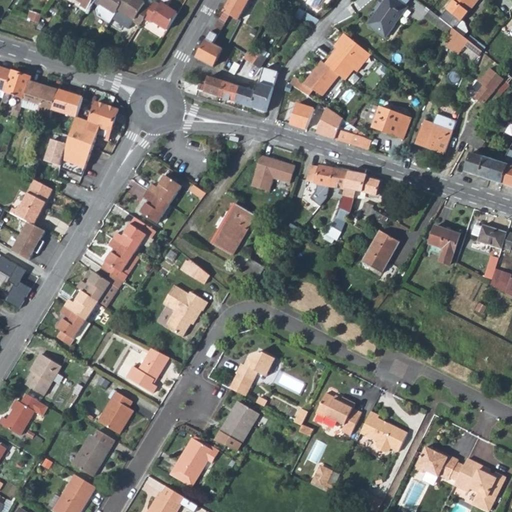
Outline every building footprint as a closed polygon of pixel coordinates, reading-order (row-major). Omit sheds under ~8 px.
[(81,6),(87,10),(92,2),(93,0),(76,0),(82,3),(81,6)] [(93,0),(92,2),(98,6),(96,10),(98,16),(109,23),(118,10),(124,0),(93,0)] [(124,0),(118,10),(134,20),(133,22),(139,26),(144,18),(150,9),(144,5),(145,4),(138,0),(124,0)] [(228,0),(221,12),(228,16),(236,20),(248,0),(228,0)] [(407,1),(405,0),(386,0),(368,26),(385,38),(407,8),(404,6),(407,1)] [(478,0),(451,0),(453,1),(447,9),(440,19),(453,29),(455,31),(463,22),(461,21),(462,21),(478,0)] [(150,9),(144,18),(150,23),(152,21),(168,30),(178,14),(161,4),(160,6),(154,2),(150,9)] [(299,8),(294,16),(301,20),(302,18),(306,13),(299,8)] [(425,18),(450,38),(453,29),(440,19),(431,11),(425,18)] [(228,16),(221,12),(196,58),(213,67),(223,49),(213,43),(228,16)] [(302,18),(315,26),(319,21),(306,13),(302,18)] [(463,22),(455,31),(463,37),(466,33),(468,28),(465,24),(463,22)] [(467,47),(480,58),(483,54),(468,41),(463,37),(455,31),(453,29),(450,38),(448,43),(446,48),(460,55),(467,47)] [(338,50),(326,65),(340,76),(346,80),(354,70),(357,72),(370,56),(345,35),(335,47),(338,50)] [(472,36),(468,41),(483,54),(487,49),(472,36)] [(239,54),(228,72),(234,74),(244,57),(239,54)] [(245,55),(244,57),(234,74),(234,75),(240,77),(240,76),(241,76),(253,57),(245,55)] [(253,66),(259,70),(266,59),(260,55),(253,66)] [(305,84),(295,77),(291,84),(303,92),(310,96),(314,90),(323,97),(340,76),(326,65),(323,62),(305,84)] [(0,88),(6,91),(12,70),(0,66),(0,88)] [(264,69),(260,82),(256,93),(257,93),(252,108),(266,112),(278,74),(279,73),(264,69)] [(484,86),(474,98),(483,105),(504,80),(491,69),(480,83),(484,86)] [(4,98),(2,102),(6,102),(9,101),(11,95),(24,99),(31,77),(12,70),(6,91),(4,98)] [(198,85),(184,81),(185,91),(195,95),(197,89),(236,102),(241,87),(239,86),(208,76),(205,86),(199,84),(198,85)] [(511,84),(511,78),(498,91),(502,95),(510,86),(511,84)] [(59,90),(31,81),(23,106),(52,115),(53,109),(59,90)] [(291,84),(288,82),(283,97),(297,103),(303,92),(291,84)] [(252,91),(241,87),(236,102),(252,108),(257,93),(256,93),(252,91)] [(59,90),(53,109),(78,117),(79,115),(84,97),(59,89),(59,90)] [(324,115),(317,134),(338,141),(345,121),(315,100),(311,107),(324,115)] [(68,144),(63,163),(86,169),(98,136),(108,140),(120,109),(97,102),(90,121),(78,117),(70,136),(68,144)] [(369,114),(366,121),(366,122),(374,125),(373,128),(404,139),(411,120),(371,105),(369,114)] [(417,144),(446,154),(458,122),(437,115),(434,125),(425,122),(417,144)] [(460,140),(467,144),(474,131),(475,129),(477,126),(480,122),(473,117),(460,140)] [(361,125),(352,118),(348,123),(357,130),(361,125)] [(357,130),(348,123),(345,121),(338,141),(369,150),(372,141),(361,133),(357,130)] [(480,135),(474,131),(467,144),(475,148),(479,150),(485,142),(478,138),(480,135)] [(54,165),(61,167),(63,163),(68,144),(52,139),(46,161),(55,163),(54,165)] [(489,180),(503,185),(509,165),(511,166),(511,165),(511,150),(509,150),(504,158),(497,155),(495,161),(489,180)] [(464,172),(478,177),(485,158),(471,153),(464,172)] [(294,166),(261,156),(252,188),(270,193),(273,180),(289,184),(294,166)] [(478,177),(489,180),(495,161),(485,158),(478,177)] [(61,167),(61,168),(83,177),(86,169),(63,163),(61,167)] [(511,165),(511,166),(509,165),(503,185),(511,187),(511,165)] [(329,187),(346,190),(350,172),(320,167),(320,168),(311,166),(308,182),(317,183),(315,190),(311,198),(320,205),(327,198),(329,187)] [(368,178),(368,176),(364,175),(350,172),(346,190),(347,190),(346,197),(354,200),(352,209),(359,211),(362,200),(364,200),(366,193),(377,196),(381,181),(368,178)] [(152,184),(148,190),(170,204),(182,185),(165,174),(157,187),(152,184)] [(35,180),(16,215),(18,216),(29,222),(35,225),(54,190),(35,180)] [(207,193),(194,185),(192,189),(204,197),(207,193)] [(170,204),(148,190),(144,197),(149,200),(141,212),(158,222),(170,204)] [(337,217),(347,222),(349,214),(350,214),(352,209),(354,200),(346,197),(344,203),(337,217)] [(362,215),(370,218),(370,217),(373,210),(374,206),(365,203),(362,215)] [(256,216),(237,205),(214,244),(233,256),(256,216)] [(383,226),(388,218),(373,210),(370,217),(374,218),(374,221),(383,226)] [(111,239),(133,253),(146,234),(150,237),(155,230),(133,217),(129,223),(121,235),(116,232),(111,239)] [(29,222),(12,250),(29,260),(34,251),(38,253),(45,242),(41,240),(46,231),(35,225),(29,222)] [(473,233),(480,235),(483,227),(475,225),(473,233)] [(441,257),(440,260),(450,265),(460,235),(435,226),(427,252),(441,257)] [(480,235),(478,242),(476,249),(489,254),(491,246),(502,250),(502,248),(507,234),(483,226),(483,227),(480,235)] [(327,233),(338,239),(342,233),(330,227),(327,233)] [(400,242),(382,232),(364,263),(382,274),(400,242)] [(511,247),(511,233),(507,232),(507,234),(502,248),(511,251),(511,247)] [(126,273),(137,255),(133,253),(111,239),(108,245),(113,248),(101,267),(102,268),(123,282),(128,275),(126,273)] [(139,257),(137,255),(126,273),(128,275),(139,257)] [(18,285),(7,302),(20,309),(32,289),(21,282),(28,271),(2,256),(0,258),(0,267),(13,276),(10,280),(18,285)] [(211,275),(192,259),(185,271),(206,284),(211,275)] [(250,260),(242,274),(256,282),(264,268),(250,260)] [(123,282),(102,268),(98,274),(94,272),(86,285),(81,281),(77,287),(83,291),(100,302),(107,307),(119,289),(123,282)] [(511,275),(495,269),(490,285),(506,293),(511,279),(511,275)] [(191,293),(177,284),(166,302),(177,309),(167,325),(185,335),(190,327),(194,321),(196,323),(204,309),(205,310),(211,301),(193,290),(191,293)] [(100,302),(83,291),(75,304),(70,301),(66,308),(88,322),(100,302)] [(88,322),(66,308),(61,315),(67,318),(60,329),(64,332),(60,339),(73,347),(78,340),(83,342),(93,325),(88,322)] [(175,359),(156,349),(140,375),(135,372),(131,379),(158,395),(162,389),(159,386),(175,359)] [(279,358),(264,350),(262,353),(251,357),(247,365),(244,363),(239,371),(240,372),(232,388),(234,389),(247,396),(256,380),(261,371),(269,376),(279,358)] [(60,368),(42,357),(26,382),(44,393),(60,368)] [(336,399),(327,394),(317,413),(327,418),(328,416),(346,424),(343,431),(352,436),(363,413),(354,409),(357,404),(344,398),(343,399),(342,401),(336,399)] [(48,408),(27,395),(22,404),(17,401),(12,410),(16,412),(15,415),(12,413),(8,421),(3,418),(0,422),(0,424),(20,436),(31,418),(30,417),(33,411),(42,417),(48,408)] [(137,406),(119,396),(105,421),(122,431),(137,406)] [(225,429),(218,440),(238,449),(259,415),(240,403),(225,429)] [(303,425),(309,411),(302,407),(295,421),(302,424),(303,425)] [(381,415),(373,411),(362,432),(379,441),(377,444),(379,448),(387,452),(391,450),(392,448),(401,451),(410,433),(380,418),(381,415)] [(303,425),(302,424),(300,429),(313,436),(316,431),(303,425)] [(117,440),(99,430),(79,464),(96,475),(117,440)] [(219,455),(196,441),(180,467),(199,478),(210,461),(214,464),(219,455)] [(436,451),(427,447),(418,467),(419,471),(424,473),(428,471),(440,478),(442,476),(450,480),(452,478),(458,481),(466,466),(459,462),(460,460),(437,449),(436,451)] [(492,470),(469,459),(466,466),(458,481),(456,485),(470,492),(472,488),(480,491),(483,498),(479,505),(491,511),(507,478),(497,473),(496,475),(495,477),(490,474),(491,473),(492,470)] [(322,469),(333,474),(335,470),(324,465),(322,469)] [(180,467),(175,475),(194,486),(199,478),(180,467)] [(322,469),(315,483),(330,491),(333,492),(336,485),(329,482),(333,474),(322,469)] [(82,511),(98,487),(80,476),(59,510),(62,511),(82,511)] [(170,487),(166,495),(182,505),(186,497),(170,487)] [(474,502),(479,505),(483,498),(480,491),(474,502)] [(372,511),(378,511),(385,500),(370,493),(363,507),(372,511)] [(166,495),(164,494),(153,511),(179,511),(183,506),(182,505),(166,495)]
